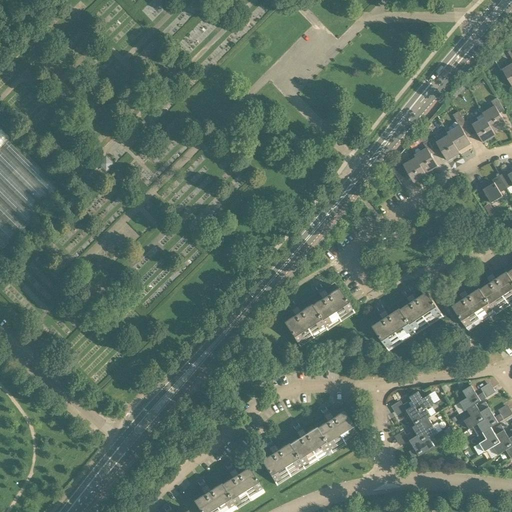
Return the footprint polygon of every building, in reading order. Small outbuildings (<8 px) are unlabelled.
[(511,50),(508,53),(511,59),(511,65),(503,70),(511,86),(511,50)] [(485,118),(494,132),(506,125),(500,114),(505,111),(498,99),(492,102),(495,107),(483,114),(485,118)] [(449,136),(459,151),(471,144),(468,138),(472,136),(465,123),(460,113),(454,117),(460,127),(448,134),(449,136)] [(465,123),(472,136),(477,133),(484,144),(497,136),(494,132),(485,118),(474,125),(471,119),(465,123)] [(0,149),(10,139),(0,128),(0,149)] [(429,141),(436,153),(441,151),(447,161),(461,154),(459,151),(449,136),(438,143),(435,137),(429,141)] [(10,139),(0,149),(0,249),(61,189),(10,139)] [(416,159),(426,174),(438,167),(432,156),(436,153),(429,141),(423,144),(426,149),(415,156),(416,159)] [(106,154),(100,162),(107,168),(114,161),(106,154)] [(426,174),(416,159),(404,165),(403,163),(392,169),(400,182),(405,179),(403,176),(408,173),(414,184),(427,176),(426,174)] [(500,176),(508,189),(511,186),(511,172),(509,175),(507,172),(500,176)] [(508,189),(500,176),(493,180),(495,183),(483,190),(491,204),(503,197),(501,193),(508,189)] [(487,213),(491,219),(497,216),(493,209),(487,213)] [(479,287),(496,314),(496,315),(511,304),(511,280),(506,271),(506,270),(495,277),(491,272),(486,275),(490,280),(479,287)] [(310,303),(326,330),(327,331),(354,313),(337,286),(325,293),(322,288),(317,292),(320,297),(310,303)] [(496,314),(479,287),(478,286),(467,294),(464,289),(459,292),(462,297),(451,304),(469,331),(496,314)] [(399,307),(416,334),(416,335),(444,317),(426,290),(415,297),(411,292),(406,296),(410,301),(399,307)] [(326,330),(310,303),(309,303),(298,310),(295,305),(290,308),(293,313),(282,320),(300,347),(326,330)] [(416,334),(399,307),(399,306),(388,314),(384,308),(379,312),(382,317),(371,324),(389,351),(416,334)] [(466,411),(467,410),(476,405),(487,398),(483,393),(478,396),(472,386),(463,391),(467,398),(460,403),(466,411)] [(415,405),(419,413),(427,409),(435,404),(430,395),(423,399),(419,392),(410,397),(415,405)] [(511,409),(509,404),(500,409),(505,418),(511,414),(511,409)] [(415,405),(412,407),(407,410),(413,420),(407,423),(411,429),(413,428),(422,423),(432,417),(427,409),(419,413),(415,405)] [(476,405),(467,410),(472,417),(464,421),(470,430),(478,425),(486,420),(481,412),(476,405)] [(481,412),(486,420),(478,425),(483,433),(492,427),(504,420),(500,415),(495,418),(489,408),(484,411),(481,412)] [(315,426),(331,452),(332,454),(359,436),(342,409),(331,416),(327,411),(322,414),(325,419),(315,426)] [(422,423),(413,428),(418,436),(423,443),(430,439),(438,434),(433,425),(426,429),(422,423)] [(331,452),(315,426),(314,425),(303,432),(300,427),(295,430),(298,435),(287,442),(303,469),(304,470),(331,452)] [(499,434),(504,430),(501,425),(497,428),(496,430),(499,434)] [(492,427),(483,433),(487,439),(480,444),(485,453),(493,448),(501,443),(496,435),(492,427)] [(496,435),(501,443),(493,448),(498,456),(507,451),(511,447),(511,442),(509,439),(504,430),(499,434),(496,435)] [(430,439),(423,443),(418,436),(415,437),(410,441),(415,449),(409,452),(413,458),(418,455),(419,457),(435,447),(430,439)] [(303,469),(287,442),(287,441),(275,448),(272,443),(267,446),(270,451),(259,458),(276,486),(303,469)] [(220,482),(236,509),(236,510),(264,492),(247,465),(235,472),(232,467),(227,470),(230,475),(220,482)] [(230,511),(236,509),(220,482),(219,481),(208,488),(205,483),(200,486),(203,491),(192,499),(200,511),(230,511)]
